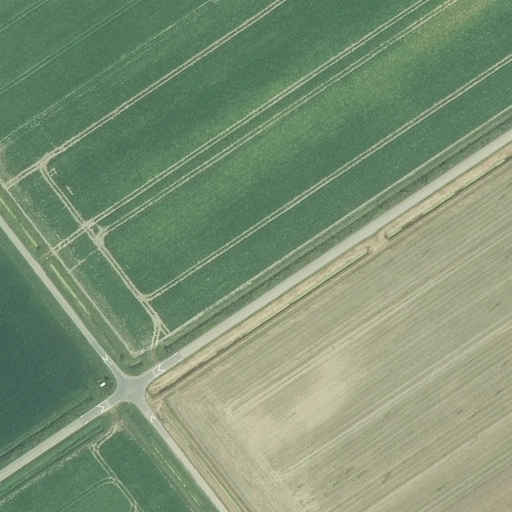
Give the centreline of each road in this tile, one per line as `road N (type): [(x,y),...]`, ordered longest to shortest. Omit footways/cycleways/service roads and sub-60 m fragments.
road 1 (unclassified): [(129,390),(511,133)]
road 2 (unclassified): [(129,390),(0,220)]
road 3 (unclassified): [(0,476),(129,390)]
road 4 (unclassified): [(223,511),(129,390)]
